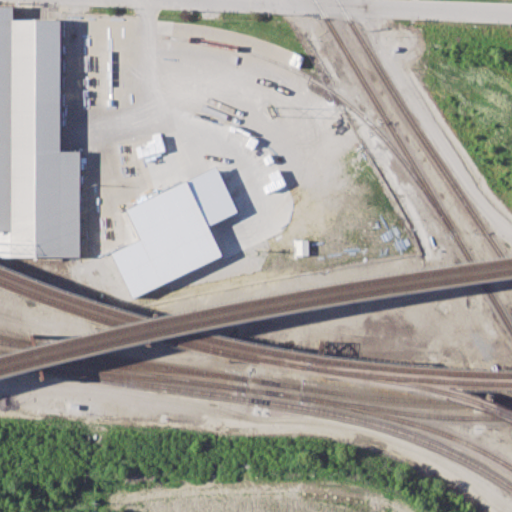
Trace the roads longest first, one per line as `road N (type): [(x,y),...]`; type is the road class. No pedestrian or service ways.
road 1 (track): [(362,8),(464,182),(511,234),(477,494),(397,445),(346,431),(95,395),(0,393)]
road 2 (residential): [(511,14),(218,0)]
